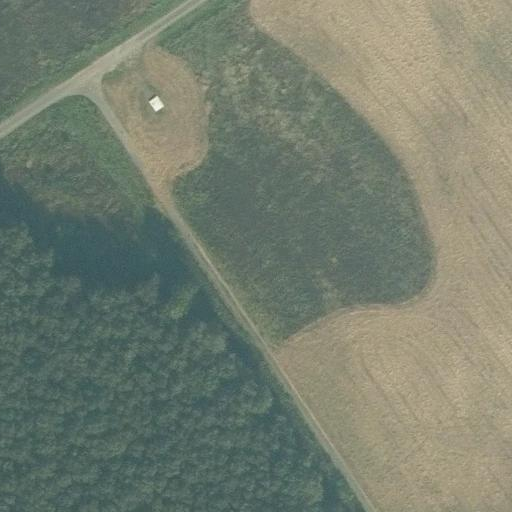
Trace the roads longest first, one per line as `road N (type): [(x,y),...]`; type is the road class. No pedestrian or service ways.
road 1 (track): [(82,82),(365,511)]
road 2 (track): [(0,140),(206,0)]
